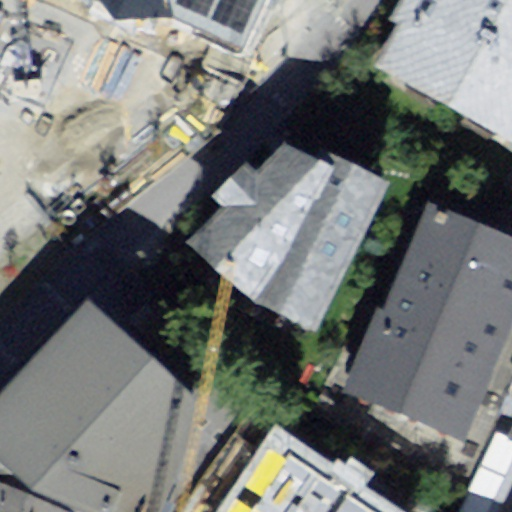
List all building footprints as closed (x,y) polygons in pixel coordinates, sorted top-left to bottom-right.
[(247,0),(115,0),(226,49),(247,0)] [(511,0),(391,0),(365,49),(511,128),(511,0)] [(253,295),(309,323),(397,169),(291,125),(188,236),(253,295)] [(452,411),(511,281),(511,224),(425,185),(344,361),(452,411)] [(0,382),(0,439),(111,511),(155,511),(220,408),(86,289),(0,382)] [(511,373),(498,406),(511,412),(511,373)] [(284,424),(222,511),(404,511),(407,509),(284,424)] [(86,511),(0,477),(0,511),(86,511)]
